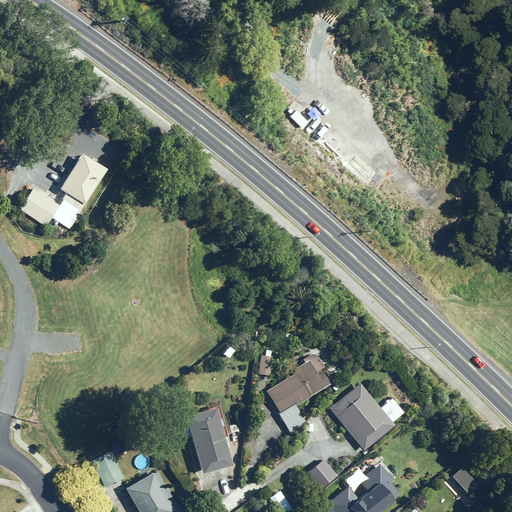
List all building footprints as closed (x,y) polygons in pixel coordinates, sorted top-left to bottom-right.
[(86,204),(108,170),(83,153),(68,176),(65,175),(54,192),(58,194),(53,201),(42,194),(28,216),(46,228),(52,218),(70,229),(82,211),(80,210),(84,203),(86,204)] [(61,224),(58,229),(64,233),(67,228),(61,224)] [(82,226),(75,236),(80,241),(88,230),(82,226)] [(230,346),(224,354),(229,358),(235,350),(230,346)] [(260,374),(260,377),(268,378),(268,376),(270,376),(272,356),(271,356),(272,351),(266,350),(266,356),(261,355),(259,374),(260,374)] [(305,362),(290,371),(293,375),(267,391),(281,413),(279,414),(292,434),(305,421),(296,406),(311,398),(310,397),(331,384),(322,369),(325,367),(318,357),(311,355),(304,360),(305,362)] [(330,408),(365,450),(395,424),(388,416),(392,413),(384,403),(380,406),(360,383),(330,408)] [(201,411),(202,412),(187,416),(190,427),(183,429),(185,435),(192,433),(204,474),(234,466),(225,437),(229,436),(220,406),(201,411)] [(318,413),(310,418),(319,432),(327,426),(318,413)] [(231,426),(233,433),(240,431),(238,424),(231,426)] [(111,451),(92,461),(106,487),(124,478),(111,451)] [(363,484),(370,492),(360,500),(349,487),(329,503),(331,505),(322,511),(343,511),(344,511),(380,511),(387,506),(388,508),(394,503),(393,501),(395,500),(394,498),(400,493),(391,481),(393,480),(380,464),(367,474),(370,478),(363,484)] [(181,511),(158,472),(154,474),(153,473),(127,489),(140,511),(181,511)]
